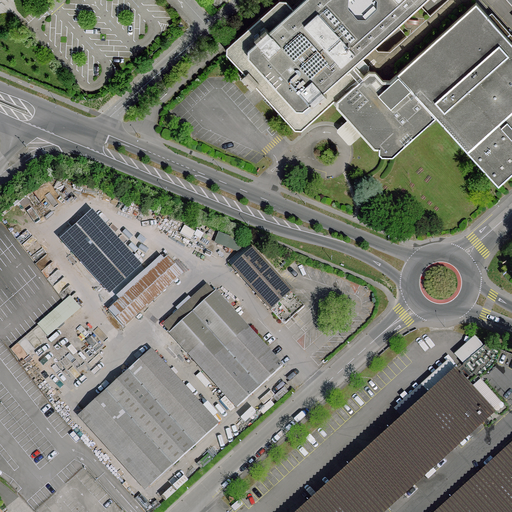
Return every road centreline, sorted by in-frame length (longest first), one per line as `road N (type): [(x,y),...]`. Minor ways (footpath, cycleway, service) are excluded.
road 1 (secondary): [(68,142),(350,249),(411,288)]
road 2 (secondary): [(426,255),(398,251),(86,125)]
road 3 (unclassified): [(420,304),(183,511)]
